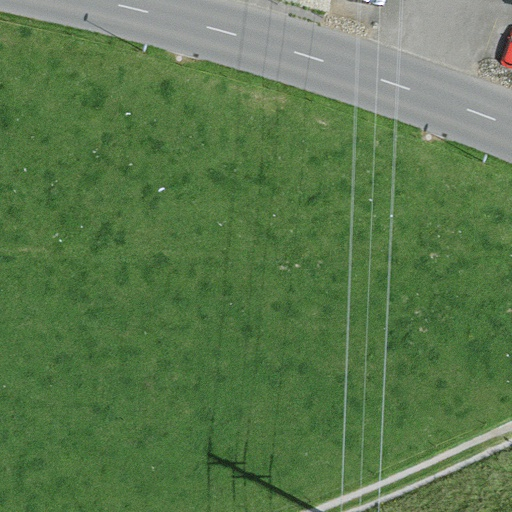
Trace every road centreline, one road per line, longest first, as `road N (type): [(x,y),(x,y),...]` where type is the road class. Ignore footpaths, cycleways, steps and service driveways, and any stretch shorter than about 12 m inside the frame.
road 1 (tertiary): [(511,126),(240,36),(84,0)]
road 2 (track): [(511,447),(401,511)]
